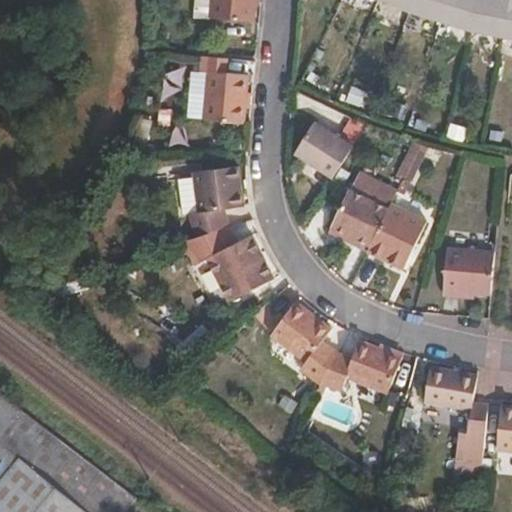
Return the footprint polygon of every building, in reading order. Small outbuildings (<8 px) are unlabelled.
[(211,0),(210,14),(253,19),(254,0),(211,0)] [(383,0),(408,11),(412,0),(383,0)] [(412,0),(408,11),(441,23),(446,0),(412,0)] [(446,0),(441,23),(471,31),(477,0),(446,0)] [(477,0),(471,31),(503,38),(509,0),(477,0)] [(511,0),(509,0),(503,38),(511,38),(511,0)] [(226,58),(201,55),(200,71),(208,73),(203,119),(243,123),(248,76),(225,72),(226,58)] [(353,85),(347,101),(361,107),(367,90),(353,85)] [(352,145),(315,122),(296,154),(333,177),(352,145)] [(409,184),(432,150),(418,141),(395,174),(409,184)] [(191,213),(195,238),(227,227),(229,226),(226,207),(236,205),(234,193),(241,191),(237,165),(192,173),(193,177),(177,179),(183,214),(191,213)] [(368,249),(391,202),(397,189),(360,172),(330,232),(368,249)] [(243,204),(241,191),(234,193),(236,205),(243,204)] [(427,220),(391,202),(368,249),(405,267),(427,220)] [(227,227),(195,238),(186,240),(201,263),(212,256),(239,298),(266,279),(258,266),(264,262),(246,234),(236,241),(227,227)] [(494,249),(446,246),(442,292),(458,293),(459,288),(490,290),(494,249)] [(272,275),(264,262),(258,266),(266,279),(272,275)] [(322,380),(337,351),(323,342),(332,327),(316,316),(313,319),(304,313),(307,309),(293,300),(270,333),(308,360),(302,368),(322,380)] [(206,326),(169,334),(172,348),(189,344),(190,349),(210,344),(206,326)] [(337,351),(322,380),(340,392),(347,378),(384,398),(402,362),(361,341),(351,359),(337,351)] [(474,376),(430,366),(423,402),(467,411),(462,437),(456,435),(451,473),(478,477),(486,406),(469,403),(474,376)] [(0,440),(95,511),(123,511),(136,497),(0,392),(0,440)] [(511,404),(501,403),(496,448),(511,449),(511,404)] [(95,511),(0,440),(0,447),(25,471),(0,499),(0,511),(95,511)]
